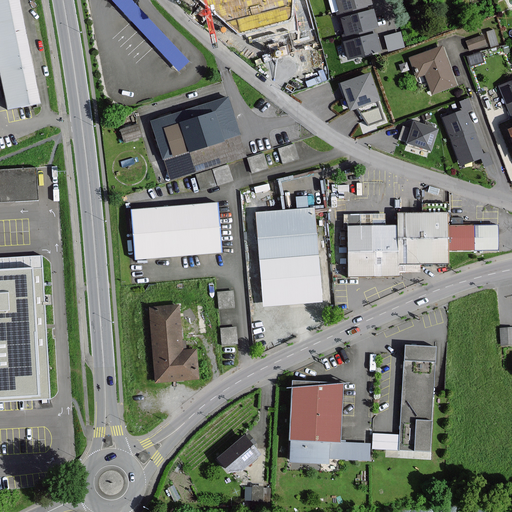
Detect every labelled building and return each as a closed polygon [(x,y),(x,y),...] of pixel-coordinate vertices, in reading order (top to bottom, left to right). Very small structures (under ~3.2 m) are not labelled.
[(111,0),(177,70),(188,61),(131,0),(111,0)] [(199,0),(240,35),(289,22),(295,16),(295,0),(199,0)] [(371,7),(368,0),(332,0),(337,16),(371,7)] [(19,3),(0,7),(0,58),(29,53),(19,3)] [(377,30),(371,7),(337,16),(343,39),(373,31),(377,30)] [(494,30),(487,32),(492,46),(498,44),(494,30)] [(379,53),(373,31),(343,39),(338,41),(344,63),(379,53)] [(483,35),(467,41),(470,50),(486,44),(483,35)] [(426,74),(434,93),(457,85),(443,46),(410,58),(417,77),(426,74)] [(0,69),(8,108),(40,102),(29,53),(0,58),(0,69)] [(369,125),(384,120),(378,100),(379,99),(370,74),(362,77),(342,84),(343,88),(351,109),(356,107),(361,115),(369,125)] [(511,81),(500,86),(511,114),(511,81)] [(151,122),(170,182),(247,158),(229,98),(151,122)] [(466,110),(444,118),(462,164),(484,156),(479,144),(471,122),(466,110)] [(437,129),(413,122),(406,143),(430,151),(437,129)] [(122,130),(126,143),(144,138),(139,125),(122,130)] [(281,160),(297,157),(294,142),(278,145),(281,160)] [(37,168),(0,169),(0,201),(39,200),(37,168)] [(307,194),(295,194),(295,205),(307,205),(307,194)] [(132,210),(136,259),(221,252),(217,203),(132,210)] [(316,208),(256,213),(265,309),(324,304),(316,208)] [(401,214),(401,226),(401,262),(433,262),(450,262),(450,248),(450,240),(450,233),(449,225),(449,213),(430,213),(401,214)] [(498,248),(498,225),(449,225),(450,233),(450,240),(450,248),(498,248)] [(358,273),(401,273),(401,262),(401,226),(390,226),(354,226),(352,226),(352,273),(358,273)] [(0,259),(0,399),(32,397),(50,396),(42,257),(0,259)] [(217,289),(217,306),(234,306),(234,288),(217,289)] [(180,305),(151,308),(159,381),(199,376),(196,353),(185,354),(180,305)] [(237,342),(237,325),(220,325),(220,342),(237,342)] [(511,327),(501,328),(502,344),(511,343),(511,327)] [(434,347),(407,345),(400,449),(430,451),(437,348),(434,347)] [(346,386),(292,384),(289,441),(294,441),(293,460),(331,462),(331,457),(368,459),(369,444),(343,442),(346,386)] [(247,434),(223,454),(232,464),(238,472),(262,452),(247,434)]
